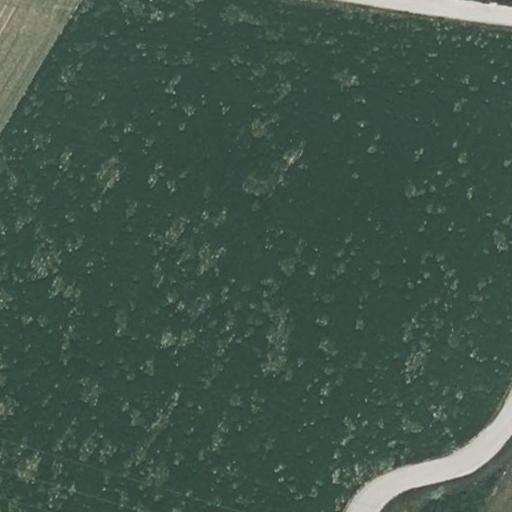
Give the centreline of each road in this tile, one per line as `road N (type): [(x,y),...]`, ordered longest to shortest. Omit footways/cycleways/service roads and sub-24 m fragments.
road 1 (track): [(364,511),(378,492),(441,471),(511,433)]
road 2 (track): [(511,14),(385,0)]
